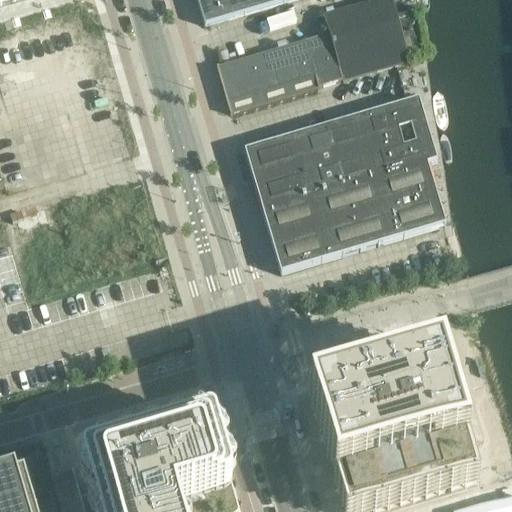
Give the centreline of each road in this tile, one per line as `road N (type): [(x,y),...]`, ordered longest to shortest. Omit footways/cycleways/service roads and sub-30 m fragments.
road 1 (residential): [(244,361),(511,290)]
road 2 (residential): [(0,434),(244,361)]
road 3 (tertiary): [(244,361),(241,300),(209,197),(191,175)]
road 4 (tertiary): [(191,175),(212,284),(230,343),(244,361)]
road 5 (tertiary): [(191,175),(139,0)]
road 6 (tertiary): [(244,361),(289,511)]
